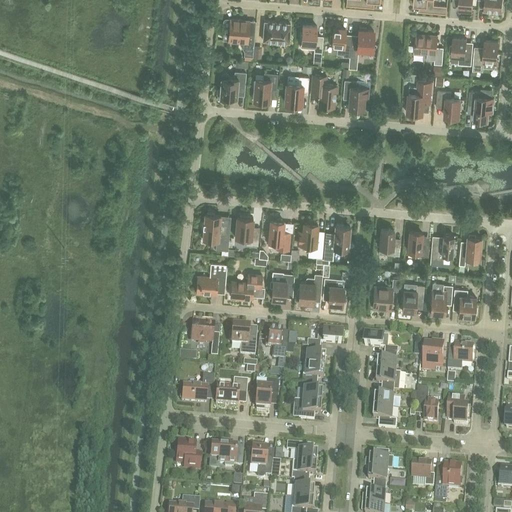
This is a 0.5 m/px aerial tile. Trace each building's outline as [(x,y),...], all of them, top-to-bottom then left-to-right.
[(414,0),(414,4),(420,5),(421,5),(420,11),(419,10),(419,11),(447,13),(447,6),(434,5),(434,0),(414,0)] [(459,0),(459,9),(472,10),(473,0),(459,0)] [(484,0),(484,10),(502,12),(502,0),(484,0)] [(249,20),(247,20),(231,19),(230,31),(228,31),(227,40),(229,40),(239,41),(245,51),(245,56),(253,56),(255,32),(248,31),(249,20)] [(291,24),(265,21),(263,40),(289,42),(291,24)] [(322,52),(323,38),(317,37),(316,36),(317,26),(303,25),(302,32),(300,32),(299,40),(301,40),(301,47),(314,49),(314,52),(322,52)] [(349,57),(351,45),(345,45),(346,28),(333,27),(333,35),(330,35),(329,44),(332,44),(332,45),(336,45),(338,47),(337,54),(343,54),(343,56),(349,57)] [(351,45),(349,57),(349,68),(356,69),(358,50),(372,51),(374,31),(367,30),(367,28),(360,28),(359,30),(359,29),(358,46),(351,45),(352,34),(351,45)] [(435,53),(435,60),(434,64),(442,64),(444,48),(437,47),(438,36),(417,34),(416,44),(415,44),(414,53),(423,54),(423,53),(435,53)] [(471,65),(472,52),(466,52),(467,38),(454,37),(453,45),(450,45),(450,53),(452,54),(452,55),(457,56),(459,58),(459,64),(471,65)] [(485,51),(475,50),(473,70),(483,71),(484,61),(497,62),(499,41),(486,40),(485,51)] [(433,75),(444,76),(445,66),(434,65),(433,75)] [(238,86),(245,86),(246,72),(235,71),(234,77),(229,77),(229,76),(229,75),(229,74),(228,74),(227,73),(226,73),(225,73),(224,73),(223,73),(222,74),(222,75),(222,76),(221,76),(220,89),(218,89),(218,99),(228,100),(228,98),(231,98),(231,96),(237,97),(238,86)] [(276,89),(276,88),(277,74),(264,73),(264,79),(255,78),(253,100),(269,101),(270,88),(276,89)] [(313,74),(312,89),(312,94),(320,95),(319,106),(334,107),(335,92),(337,92),(337,85),(326,84),(326,75),(313,74)] [(296,83),(287,83),(287,87),(285,87),(284,94),(286,94),(286,103),(301,104),(301,95),(303,93),(308,94),(309,77),(299,76),(299,81),(296,83)] [(437,76),(436,85),(443,85),(444,77),(437,76)] [(350,94),(350,99),(349,108),(351,108),(351,111),(358,111),(358,109),(363,109),(364,97),(367,98),(368,88),(356,87),(357,81),(345,80),(343,98),(344,98),(344,93),(350,94)] [(417,94),(409,93),(407,113),(409,113),(409,115),(415,115),(415,114),(423,114),(424,104),(430,104),(432,82),(418,81),(417,94)] [(446,105),(445,108),(445,116),(446,116),(447,119),(452,119),(453,117),(459,118),(460,110),(462,110),(463,102),(461,102),(461,99),(451,98),(452,92),(438,90),(436,108),(437,108),(437,104),(446,105)] [(470,90),(469,104),(476,105),(474,119),(476,119),(475,121),(482,122),(483,120),(488,120),(489,111),(493,112),(494,98),(481,97),(481,92),(470,90)] [(228,250),(230,227),(220,226),(221,215),(214,215),(214,213),(207,212),(207,214),(205,214),(205,221),(203,221),(202,229),(204,229),(203,239),(217,240),(216,249),(228,250)] [(252,232),(253,227),(254,218),(251,218),(251,216),(240,215),(240,217),(237,217),(235,237),(247,238),(246,245),(258,246),(260,227),(259,227),(259,232),(252,232)] [(283,230),(284,222),(284,221),(283,221),(282,218),(277,218),(276,220),(271,219),(270,230),(267,230),(266,239),(269,239),(269,241),(277,242),(277,248),(289,250),(290,232),(285,232),(283,230)] [(308,254),(322,255),(323,243),(316,242),(318,224),(317,223),(317,221),(309,221),(309,223),(304,222),(303,231),(299,231),(298,244),(309,245),(308,254)] [(335,225),(335,233),(334,237),(326,236),(324,259),(333,259),(334,248),(348,249),(350,226),(343,226),(343,224),(337,223),(337,225),(335,225)] [(378,237),(378,245),(380,245),(380,247),(379,254),(387,254),(399,256),(400,242),(393,242),(394,238),(395,230),(381,229),(380,238),(378,237)] [(428,257),(429,245),(421,244),(422,232),(410,231),(408,251),(420,252),(420,256),(428,257)] [(440,247),(432,246),(431,259),(439,259),(441,259),(442,254),(452,255),(454,235),(443,234),(442,243),(440,243),(440,247)] [(467,236),(467,241),(466,251),(460,251),(459,265),(465,265),(466,258),(480,259),(481,237),(475,237),(475,235),(469,234),(469,236),(467,236)] [(216,294),(216,293),(217,284),(225,284),(225,288),(224,288),(224,289),(225,289),(225,293),(224,293),(225,293),(225,284),(227,265),(226,265),(227,265),(226,270),(224,270),(224,264),(211,263),(210,277),(198,276),(196,293),(216,294)] [(286,288),(293,289),(295,274),(283,273),(282,280),(273,279),(273,281),(271,280),(270,287),(272,287),(271,299),(285,300),(286,288)] [(253,287),(261,287),(262,275),(248,274),(247,282),(232,281),(230,296),(232,296),(232,297),(233,299),(240,299),(242,298),(242,297),(252,297),(253,287)] [(314,291),(321,292),(322,275),(315,274),(315,278),(307,277),(306,279),(306,282),(300,281),(299,287),(298,289),(297,294),(299,295),(298,301),(313,302),(314,291)] [(329,290),(329,299),(328,304),(342,305),(343,297),(345,297),(346,288),(344,288),(344,286),(336,285),(336,278),(325,277),(324,289),(329,290)] [(375,286),(373,308),(390,309),(392,290),(398,291),(399,279),(393,278),(392,287),(375,286)] [(444,314),(445,304),(445,300),(451,300),(453,285),(444,284),(443,290),(432,289),(430,313),(444,314)] [(415,311),(416,308),(416,300),(423,301),(425,286),(417,285),(416,291),(404,289),(402,310),(415,311)] [(459,301),(459,310),(458,315),(474,316),(474,314),(476,314),(477,307),(475,307),(476,296),(467,296),(468,290),(455,288),(453,300),(459,301)] [(212,343),(212,346),(211,356),(217,357),(219,335),(213,334),(214,323),(193,322),(192,332),(190,331),(190,338),(191,338),(191,341),(199,341),(198,343),(205,343),(205,342),(212,343)] [(249,326),(244,326),(233,325),(232,333),(230,332),(230,341),(232,341),(232,344),(241,344),(240,354),(255,355),(256,338),(248,337),(249,326)] [(281,341),(282,331),(282,329),(282,330),(270,328),(269,328),(268,337),(266,337),(266,336),(265,346),(273,347),(272,358),(285,359),(287,341),(281,341)] [(307,340),(307,347),(320,348),(321,342),(323,342),(341,344),(342,332),(339,331),(339,329),(340,329),(332,328),(332,329),(333,329),(332,331),(318,330),(317,341),(307,340)] [(375,332),(376,332),(368,331),(368,332),(369,332),(368,334),(366,334),(365,346),(385,348),(385,353),(398,354),(398,348),(388,347),(389,336),(375,334),(375,332)] [(430,335),(429,335),(429,344),(422,344),(423,334),(421,351),(421,355),(419,371),(426,372),(426,371),(420,370),(421,363),(424,363),(423,369),(434,370),(434,365),(440,365),(441,359),(442,359),(444,343),(433,342),(433,345),(429,344),(430,335)] [(455,355),(449,355),(448,369),(462,370),(463,362),(472,363),(474,345),(472,345),(472,344),(466,343),(466,345),(456,344),(455,355)] [(320,354),(320,348),(307,347),(306,364),(304,364),(304,365),(324,366),(325,354),(320,354)] [(379,359),(378,371),(396,372),(397,354),(398,354),(385,353),(384,359),(379,359)] [(323,378),(324,366),(304,365),(302,382),(317,384),(318,378),(323,378)] [(377,382),(379,383),(382,383),(382,389),(394,390),(396,372),(378,371),(377,382)] [(206,403),(206,400),(207,391),(213,392),(214,376),(203,375),(202,386),(183,385),(183,392),(180,392),(180,399),(182,399),(182,401),(206,403)] [(233,389),(226,388),(226,386),(218,386),(218,388),(217,388),(216,403),(237,405),(238,394),(246,395),(248,380),(234,379),(233,389)] [(271,396),(278,397),(279,382),(267,381),(266,387),(257,386),(256,407),(257,407),(256,409),(264,410),(264,408),(270,408),(271,396)] [(322,390),(319,390),(317,390),(317,384),(302,382),(302,383),(304,383),(303,401),(321,402),(322,390)] [(425,410),(425,415),(424,421),(428,421),(428,422),(433,422),(437,422),(439,403),(435,402),(430,402),(428,402),(429,388),(418,387),(416,409),(425,410)] [(376,395),(375,407),(393,408),(394,390),(382,389),(381,395),(376,395)] [(447,418),(454,419),(454,424),(467,425),(468,406),(464,406),(464,398),(449,396),(447,418)] [(321,402),(303,401),(296,400),(296,406),(300,406),(299,418),(314,420),(315,413),(320,414),(321,402)] [(374,418),(376,419),(379,419),(379,427),(396,429),(397,420),(392,419),(393,408),(375,407),(374,418)] [(176,462),(184,463),(184,468),(200,469),(201,454),(195,454),(196,443),(193,443),(193,441),(179,440),(179,441),(178,441),(177,447),(176,446),(174,448),(174,452),(175,454),(177,454),(176,462)] [(317,451),(314,451),(311,451),(312,445),(287,442),(286,450),(296,451),(296,461),(316,463),(317,451)] [(233,467),(233,464),(235,464),(237,446),(229,446),(229,444),(220,443),(220,445),(212,444),(211,458),(219,459),(218,463),(225,464),(225,466),(233,467)] [(250,466),(249,473),(257,474),(258,476),(259,478),(261,478),(263,478),(264,477),(265,475),(269,475),(271,475),(273,461),(266,460),(267,451),(267,450),(267,449),(265,449),(263,449),(253,448),(252,450),(250,450),(250,457),(252,458),(251,466),(250,466)] [(370,456),(369,468),(388,469),(389,451),(377,450),(376,456),(370,456)] [(271,475),(271,477),(278,478),(280,460),(273,460),(273,461),(271,475)] [(315,475),(316,463),(296,461),(295,462),(298,462),(296,479),(294,479),(309,481),(309,474),(315,475)] [(432,463),(414,461),(412,477),(426,479),(425,486),(434,487),(435,475),(431,475),(432,463)] [(446,464),(445,465),(445,476),(437,475),(434,503),(446,504),(446,500),(447,500),(448,486),(460,487),(460,485),(462,485),(462,479),(460,479),(461,465),(460,465),(460,463),(454,463),(454,465),(446,464)] [(388,469),(369,468),(368,479),(374,480),(374,486),(386,487),(388,469)] [(511,469),(503,469),(503,473),(500,473),(500,472),(498,488),(499,488),(499,487),(501,487),(511,487),(511,469)] [(234,475),(233,485),(241,485),(242,475),(234,475)] [(309,481),(294,479),(292,497),(313,499),(314,487),(308,487),(309,481)] [(367,492),(366,503),(385,505),(386,487),(374,486),(373,492),(367,492)] [(267,511),(269,496),(254,495),(253,507),(245,506),(244,511),(260,511),(261,511),(267,511)] [(313,499),(292,497),(291,511),(306,511),(306,510),(312,511),(313,499)] [(187,506),(182,506),(170,505),(169,511),(167,511),(191,511),(192,510),(198,511),(199,499),(188,498),(187,506)] [(384,511),(385,505),(366,503),(365,511),(384,511)]
